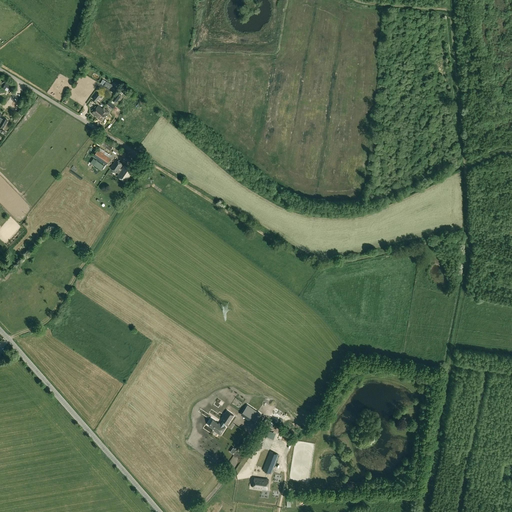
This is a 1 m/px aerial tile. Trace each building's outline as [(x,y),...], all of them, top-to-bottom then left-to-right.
[(115,93),(118,88),(105,81),(106,80),(103,78),(100,84),(104,86),(115,93)] [(92,99),(96,102),(102,96),(98,92),(92,99)] [(98,106),(92,113),(98,118),(104,109),(103,108),(102,109),(98,106)] [(109,112),(104,109),(98,118),(102,121),(109,112)] [(105,140),(101,145),(110,151),(113,146),(105,140)] [(112,156),(114,154),(101,145),(99,148),(112,156)] [(106,165),(110,159),(98,150),(94,156),(106,165)] [(125,166),(122,170),(120,169),(123,165),(116,160),(111,168),(119,174),(118,177),(126,182),(133,172),(125,166)] [(104,166),(97,161),(94,165),(101,169),(104,166)] [(136,168),(141,171),(144,165),(139,162),(136,168)] [(239,411),(241,408),(242,408),(246,402),(233,394),(231,398),(233,400),(230,406),(239,411)] [(248,405),(242,414),(255,422),(260,414),(248,405)] [(223,420),(221,423),(219,422),(219,423),(213,419),(209,426),(221,434),(226,427),(224,425),(226,422),(223,420)] [(218,433),(216,436),(231,443),(233,440),(218,433)] [(271,445),(275,439),(269,435),(266,442),(271,445)] [(270,452),(263,470),(271,474),(278,455),(270,452)] [(267,490),(269,479),(255,478),(253,488),(267,490)]
